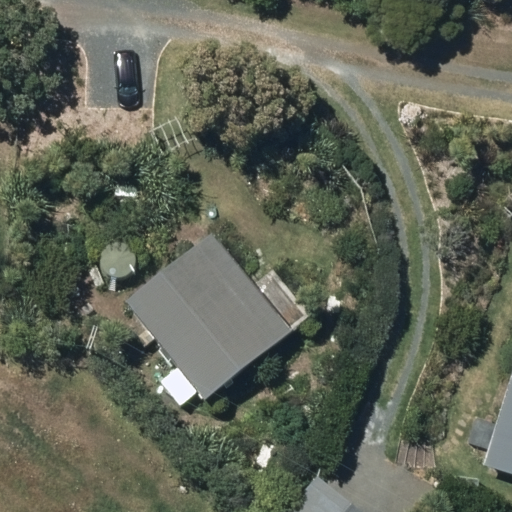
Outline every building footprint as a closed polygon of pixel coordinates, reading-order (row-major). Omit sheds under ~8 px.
[(202,185),(140,181),(138,233),(199,236),(202,185)] [(152,265),(121,227),(92,251),(124,289),(152,265)] [(217,238),(134,307),(215,404),(298,334),(217,238)] [(511,420),(497,467),(511,471),(511,420)] [(293,454),(279,438),(262,454),(276,470),(293,454)] [(302,511),(354,511),(324,487),(302,511)]
